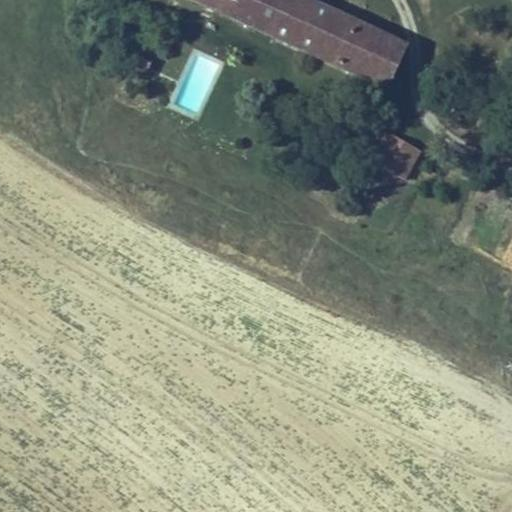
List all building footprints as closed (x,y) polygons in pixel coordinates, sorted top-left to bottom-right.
[(118,0),(115,0),(110,10),(122,17),(129,6),(118,0)] [(171,0),(386,98),(408,51),(296,0),(171,0)] [(144,80),(151,66),(138,59),(131,73),(144,80)] [(322,124),(317,132),(328,139),(334,130),(322,124)] [(386,136),(373,160),(408,179),(421,155),(386,136)]
